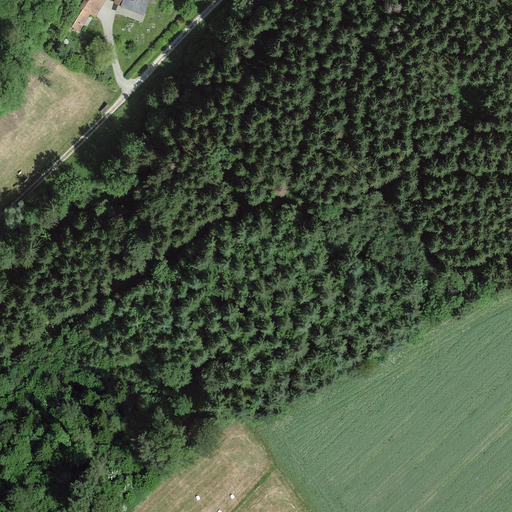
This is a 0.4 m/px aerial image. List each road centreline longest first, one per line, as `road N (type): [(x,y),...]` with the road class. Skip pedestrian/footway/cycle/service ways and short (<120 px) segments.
road 1 (track): [(106,13),(122,102),(221,0)]
road 2 (track): [(122,102),(0,221)]
